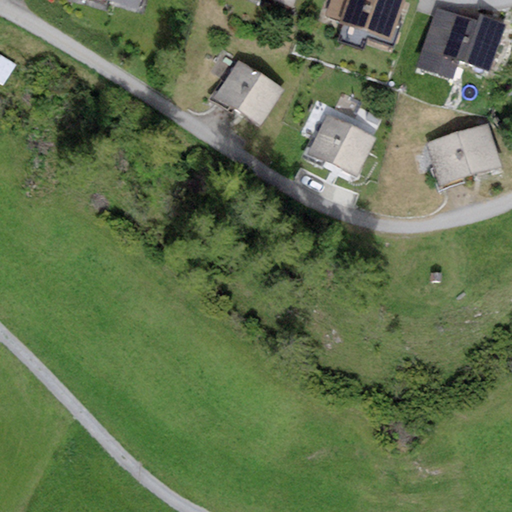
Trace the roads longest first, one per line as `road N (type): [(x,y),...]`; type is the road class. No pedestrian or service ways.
road 1 (residential): [(0,13),(327,214),(405,233),(511,207)]
road 2 (track): [(0,343),(150,491),(184,511)]
